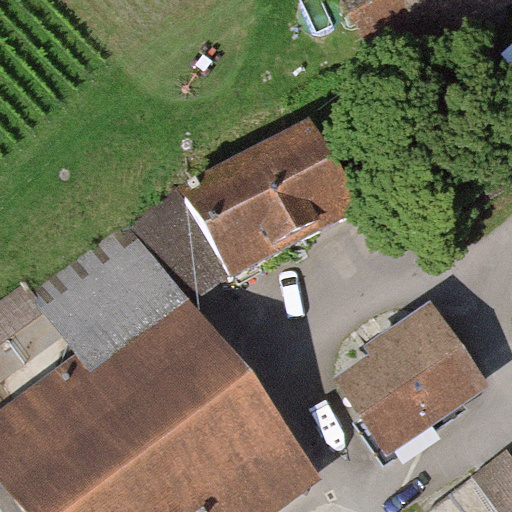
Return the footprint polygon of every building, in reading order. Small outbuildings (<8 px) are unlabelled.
[(506,0),(348,0),(388,68),(506,0)] [(511,185),(511,169),(487,127),(418,167),(450,222),(511,185)] [(314,137),(189,205),(232,283),(357,214),(314,137)] [(87,368),(0,433),(0,484),(4,481),(26,511),(241,511),(299,468),(186,319),(232,283),(182,195),(40,297),(28,284),(0,304),(0,352),(51,316),(87,368)] [(438,335),(348,397),(390,456),(479,394),(438,335)] [(499,511),(475,481),(434,511),(499,511)]
